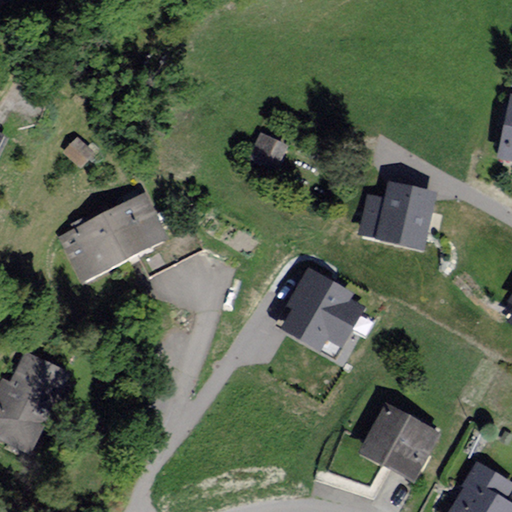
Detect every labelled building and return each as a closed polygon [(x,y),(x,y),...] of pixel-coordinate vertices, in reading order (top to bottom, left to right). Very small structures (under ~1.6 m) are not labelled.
[(511,95),(511,96),(497,163),(511,165),(511,95)] [(289,147),(262,133),(248,159),(276,174),(289,147)] [(0,155),(8,139),(0,135),(0,155)] [(77,142),(66,154),(82,168),(93,156),(77,142)] [(357,236),(423,252),(437,194),(388,182),(384,199),(367,195),(357,236)] [(171,246),(144,196),(58,242),(85,292),(171,246)] [(355,295),(308,269),(286,308),(292,311),(281,331),(335,362),(366,309),(351,301),(355,295)] [(75,378),(23,354),(10,382),(0,377),(0,451),(34,467),(75,378)] [(442,436),(387,406),(360,457),(415,487),(442,436)] [(511,492),(511,483),(477,464),(450,511),(511,511),(511,506),(506,503),(511,492)]
